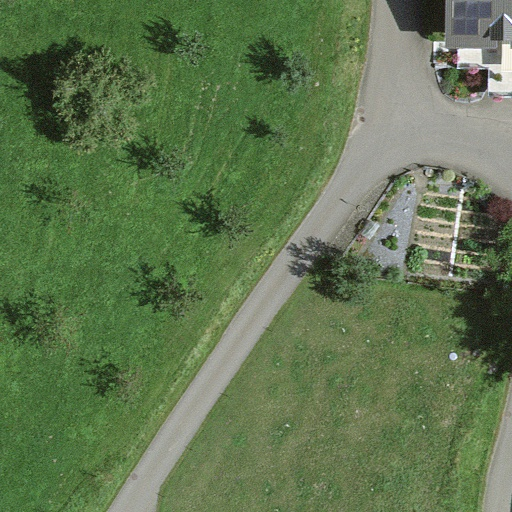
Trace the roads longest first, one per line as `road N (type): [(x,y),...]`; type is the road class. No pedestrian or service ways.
road 1 (track): [(132,511),(285,278),(376,158),(445,138),(511,163)]
road 2 (track): [(412,148),(399,0)]
